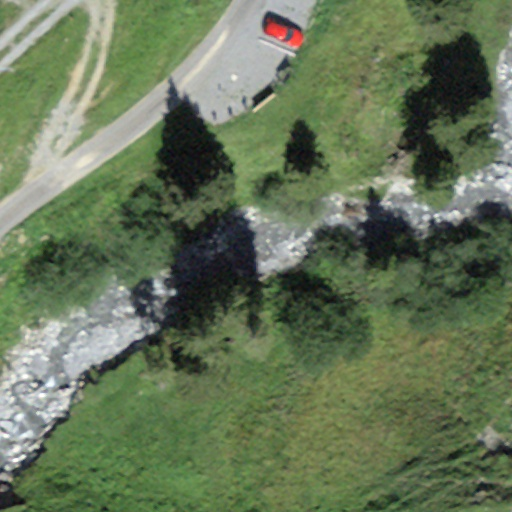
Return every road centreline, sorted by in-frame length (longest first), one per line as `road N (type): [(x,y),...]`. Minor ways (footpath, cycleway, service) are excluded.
road 1 (unclassified): [(257,0),(192,98),(0,242)]
road 2 (track): [(44,205),(80,99),(100,0)]
